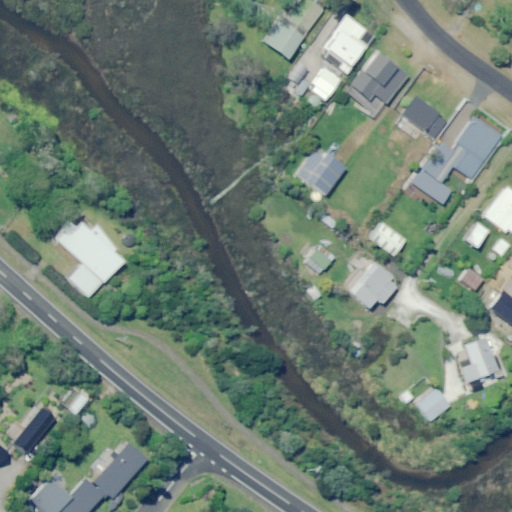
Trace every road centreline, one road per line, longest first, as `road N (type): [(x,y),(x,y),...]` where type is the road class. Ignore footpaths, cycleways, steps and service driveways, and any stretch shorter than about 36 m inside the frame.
road 1 (secondary): [(202,443),(0,271)]
road 2 (residential): [(511,91),(402,0)]
road 3 (secondary): [(303,511),(202,443)]
